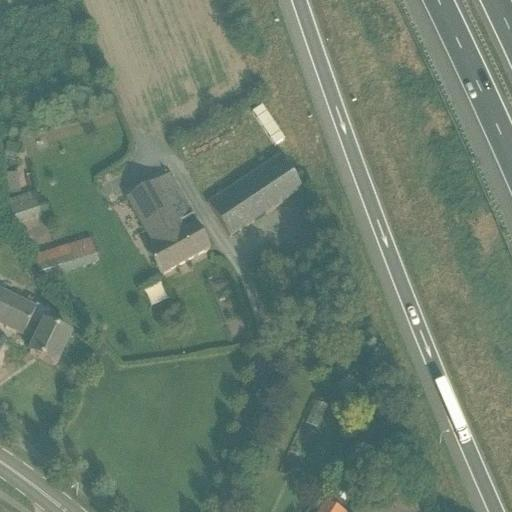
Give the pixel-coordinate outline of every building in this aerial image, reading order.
[(229,240),(266,216),(302,192),(274,151),(257,162),(262,170),(207,206),(229,240)] [(171,177),(163,182),(127,201),(152,249),(147,252),(160,278),(210,252),(197,228),(198,228),(171,177)] [(45,219),(39,200),(36,193),(0,204),(0,209),(7,232),(45,219)] [(91,239),(33,258),(42,285),(99,266),(91,239)] [(70,337),(46,326),(51,315),(36,307),(34,311),(0,293),(0,326),(23,338),(26,333),(38,339),(30,356),(55,368),(70,337)]
